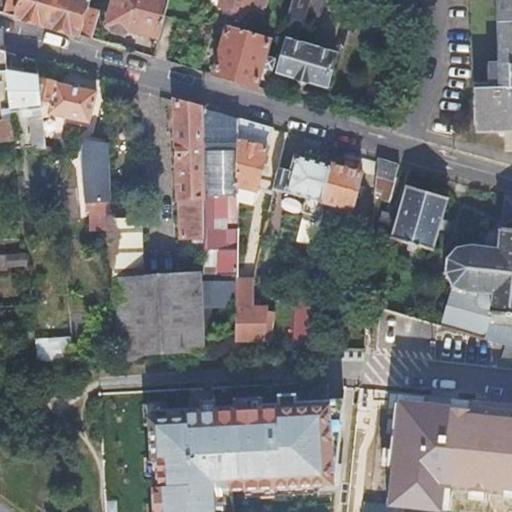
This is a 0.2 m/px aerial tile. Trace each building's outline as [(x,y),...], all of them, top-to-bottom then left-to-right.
[(27,22),(46,27),(54,0),(8,0),(4,16),(27,22)] [(54,0),(46,27),(75,36),(93,41),(100,13),(86,9),(88,0),(54,0)] [(113,0),(107,25),(160,41),(171,0),(113,0)] [(266,0),(219,0),(217,10),(247,17),(248,13),(263,17),(266,0)] [(307,0),(293,0),(287,24),(300,27),(307,0)] [(511,0),(497,0),(499,63),(486,63),(486,82),(472,83),(473,120),(500,120),(500,128),(511,128),(511,0)] [(229,28),(215,76),(268,91),(277,60),(266,58),(272,41),(229,28)] [(287,39),(278,74),(325,87),(335,52),(287,39)] [(32,146),(44,149),(41,119),(38,81),(38,78),(8,72),(12,110),(30,115),(32,146)] [(97,95),(38,81),(41,119),(49,119),(49,115),(89,125),(97,95)] [(174,240),(205,240),(204,111),(174,102),(174,240)] [(223,116),(204,111),(205,240),(205,252),(220,251),(220,281),(238,281),(239,251),(239,188),(239,120),(223,116)] [(266,127),(239,120),(239,188),(259,193),(274,130),(266,127)] [(110,204),(106,146),(84,142),(80,156),(84,205),(110,204)] [(324,205),(333,167),(295,158),(291,175),(279,172),(276,192),(306,200),(302,216),(322,221),(324,205)] [(377,160),(376,179),(392,184),(398,166),(377,160)] [(362,173),(333,167),(324,205),(352,212),(362,173)] [(392,184),(376,179),(375,195),(387,199),(392,184)] [(439,224),(448,197),(408,184),(390,236),(431,249),(439,224)] [(511,198),(506,196),(500,223),(501,224),(501,226),(500,227),(499,227),(498,235),(495,234),(489,235),(484,242),(483,247),(477,246),(466,246),(455,251),(450,254),(446,261),(444,266),(444,275),(446,280),(449,290),(431,323),(511,344),(511,198)] [(356,248),(371,249),(373,219),(358,218),(356,248)] [(314,243),(315,220),(298,219),(297,242),(314,243)] [(117,281),(145,279),(142,220),(111,221),(114,281),(117,281)] [(220,251),(205,252),(205,282),(220,281),(220,251)] [(0,271),(29,269),(27,254),(0,255),(0,271)] [(201,276),(145,279),(117,281),(121,357),(202,354),(201,276)] [(238,281),(238,310),(258,310),(258,280),(238,281)] [(258,310),(238,310),(237,341),(266,341),(271,310),(258,310)] [(380,340),(425,344),(427,319),(382,315),(380,340)] [(36,337),(39,362),(70,360),(67,338),(58,339),(57,335),(36,337)] [(330,400),(141,412),(147,511),(227,511),(229,496),(338,492),(342,400),(330,400)] [(511,421),(399,408),(388,505),(442,511),(445,487),(511,494),(511,421)]
